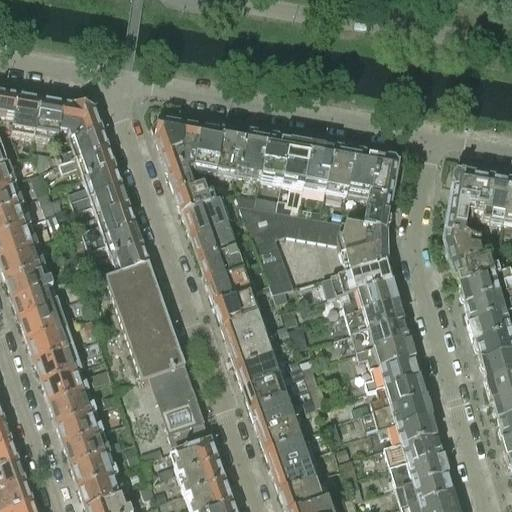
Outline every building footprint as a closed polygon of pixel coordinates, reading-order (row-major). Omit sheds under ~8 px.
[(0,119),(10,121),(14,100),(0,97),(0,119)] [(30,142),(37,104),(36,100),(28,99),(25,102),(14,100),(10,121),(7,136),(8,138),(30,142)] [(40,105),(37,104),(30,142),(52,146),(55,135),(61,108),(51,107),(50,103),(42,101),(40,105)] [(92,114),(61,108),(55,135),(65,137),(66,143),(98,132),(92,114)] [(155,125),(149,132),(152,141),(154,141),(153,145),(158,158),(188,148),(195,150),(198,132),(155,125)] [(98,132),(66,143),(65,143),(68,153),(52,159),(55,169),(105,152),(98,132)] [(220,136),(199,133),(198,132),(195,150),(191,171),(212,175),(220,136)] [(242,141),(220,136),(212,175),(235,179),(242,141)] [(247,138),(242,141),(235,179),(235,180),(256,184),(264,144),(256,143),(253,139),(247,138)] [(265,145),(264,144),(256,184),(278,188),(286,148),(277,147),(275,143),(269,142),(265,145)] [(291,146),(286,148),(278,188),(289,190),(301,192),(308,152),(299,151),(297,147),(291,146)] [(195,182),(191,171),(195,150),(188,148),(158,158),(162,169),(160,172),(163,179),(166,180),(171,195),(189,188),(188,185),(195,182)] [(312,150),(308,152),(301,192),(322,196),(329,156),(321,154),(318,151),(312,150)] [(112,171),(105,152),(55,169),(56,171),(58,178),(75,173),(79,183),(112,171)] [(330,156),(329,156),(322,196),(343,200),(351,160),(343,158),(340,155),(334,154),(330,156)] [(352,160),(351,160),(343,200),(365,204),(366,198),(373,164),(364,162),(362,159),(356,157),(352,160)] [(382,165),(373,164),(366,198),(389,204),(395,168),(394,168),(391,164),(385,163),(382,165)] [(3,166),(0,166),(0,190),(13,186),(6,165),(3,166)] [(112,171),(79,183),(82,192),(65,198),(69,208),(118,190),(112,171)] [(450,191),(449,200),(475,205),(474,213),(481,214),(487,184),(484,183),(480,180),(475,180),(471,181),(453,178),(452,180),(450,182),(449,188),(450,191)] [(37,180),(27,184),(32,198),(43,195),(37,180)] [(487,184),(481,214),(480,225),(500,228),(507,185),(495,183),(494,185),(487,184)] [(511,186),(507,185),(500,228),(511,230),(511,186)] [(0,213),(20,207),(17,198),(13,186),(0,190),(0,213)] [(213,203),(209,194),(204,196),(200,186),(190,190),(189,188),(171,195),(173,203),(172,205),(174,212),(177,214),(178,215),(213,203)] [(118,190),(69,208),(71,217),(89,211),(92,222),(125,210),(118,190)] [(276,204),(274,216),(295,220),(301,192),(289,190),(286,205),(276,203),(276,204)] [(54,221),(48,206),(46,198),(36,202),(44,224),(44,223),(54,221)] [(231,198),(230,198),(235,209),(252,212),(253,202),(231,198)] [(385,222),(389,204),(366,198),(365,204),(359,231),(383,237),(383,234),(387,231),(388,225),(385,222)] [(253,202),(252,212),(274,216),(276,204),(254,200),(253,202)] [(470,223),(472,212),(474,213),(475,205),(449,200),(445,222),(443,226),(442,231),(443,235),(461,238),(464,222),(470,223)] [(213,203),(178,215),(186,238),(224,226),(215,202),(213,203)] [(59,203),(48,206),(54,221),(64,217),(59,203)] [(0,239),(28,229),(20,207),(0,213),(0,239)] [(252,212),(235,209),(239,221),(249,246),(258,269),(261,276),(267,291),(270,300),(283,296),(291,294),(272,245),(283,241),(334,250),(333,246),(338,228),(329,226),(317,224),(308,222),(295,220),(274,216),(252,212)] [(132,230),(125,210),(92,222),(95,231),(78,237),(79,238),(62,244),(66,254),(82,248),(132,230)] [(309,215),(308,222),(317,224),(318,216),(309,215)] [(331,216),(329,226),(338,228),(340,218),(331,216)] [(58,233),(54,221),(44,223),(49,236),(58,233)] [(224,226),(186,238),(195,265),(233,252),(224,226)] [(383,268),(383,237),(359,231),(338,228),(333,246),(334,250),(342,279),(383,268)] [(28,229),(0,239),(0,262),(35,250),(28,229)] [(139,250),(132,230),(82,248),(86,259),(102,253),(106,262),(139,250)] [(476,253),(478,241),(461,238),(443,235),(442,246),(444,253),(443,258),(445,266),(448,269),(478,260),(476,253)] [(35,250),(0,262),(0,276),(3,285),(43,271),(35,250)] [(139,250),(106,262),(109,271),(92,277),(96,287),(103,285),(146,269),(139,250)] [(233,252),(195,265),(203,288),(241,275),(233,252)] [(503,275),(500,266),(494,268),(491,258),(486,258),(478,260),(448,269),(452,282),(454,281),(456,289),(503,275)] [(389,287),(387,280),(390,277),(388,269),(383,268),(342,279),(320,286),(326,306),(337,303),(345,300),(389,287)] [(207,444),(146,269),(103,285),(139,388),(147,386),(172,457),(207,444)] [(249,298),(244,282),(261,276),(258,269),(241,275),(203,288),(211,311),(249,298)] [(43,271),(3,285),(10,306),(50,292),(43,271)] [(511,293),(511,287),(511,282),(508,274),(503,275),(456,289),(459,297),(457,300),(459,305),(462,307),(462,308),(505,295),(511,293)] [(389,287),(345,300),(337,303),(340,311),(342,320),(394,305),(392,298),(393,294),(392,289),(389,287)] [(57,311),(50,292),(10,306),(17,326),(57,311)] [(511,314),(508,304),(511,302),(511,293),(505,295),(462,308),(464,316),(463,319),(465,328),(511,314)] [(283,296),(270,300),(273,309),(285,306),(283,296)] [(249,298),(211,311),(219,332),(254,319),(250,307),(254,305),(251,297),(249,298)] [(394,305),(342,320),(345,329),(348,339),(356,337),(399,324),(401,321),(400,316),(396,314),(394,305)] [(62,324),(57,311),(17,326),(25,347),(65,333),(73,330),(70,321),(62,324)] [(511,313),(511,314),(465,328),(470,346),(511,333),(511,313)] [(293,317),(281,320),(285,331),(296,328),(293,317)] [(254,319),(219,332),(226,353),(266,338),(263,330),(258,331),(254,319)] [(399,324),(356,337),(348,339),(351,348),(354,358),(361,356),(407,342),(405,335),(402,334),(399,324)] [(90,327),(82,330),(86,341),(94,339),(90,327)] [(286,339),(285,337),(283,331),(273,335),(276,343),(286,339)] [(72,353),(65,333),(25,347),(32,367),(72,353)] [(511,333),(470,346),(473,355),(476,357),(479,366),(511,356),(511,333)] [(266,338),(226,353),(233,373),(269,360),(264,349),(269,347),(266,338)] [(413,361),(407,342),(361,356),(354,358),(355,365),(363,362),(367,375),(413,361)] [(72,353),(32,367),(39,388),(79,374),(72,353)] [(511,356),(479,366),(477,369),(479,375),(482,376),(484,384),(511,375),(511,356)] [(269,360),(233,373),(240,393),(280,379),(277,370),(272,372),(269,360)] [(416,383),(414,375),(415,371),(413,361),(367,375),(370,385),(362,388),(365,398),(373,396),(416,383)] [(296,365),(288,368),(291,376),(298,373),(296,365)] [(308,395),(317,391),(309,370),(300,374),(308,395)] [(291,376),(288,377),(291,383),(295,385),(302,383),(298,373),(291,376)] [(107,378),(83,386),(79,374),(39,388),(46,409),(86,395),(110,386),(107,378)] [(511,397),(511,375),(484,384),(482,385),(487,405),(490,404),(511,397)] [(280,379),(240,393),(248,415),(283,403),(279,390),(283,388),(280,379)] [(416,383),(373,396),(376,405),(368,408),(370,417),(378,414),(421,401),(419,394),(421,391),(419,386),(416,383)] [(317,391),(308,395),(314,413),(323,409),(317,391)] [(86,395),(46,409),(54,429),(93,415),(86,395)] [(511,417),(511,397),(490,404),(492,412),(490,415),(492,421),(495,422),(511,417)] [(421,401),(378,414),(383,428),(374,430),(376,437),(427,422),(430,421),(424,401),(421,401)] [(283,403),(248,415),(255,436),(295,421),(292,413),(288,414),(283,403)] [(311,405),(301,409),(304,417),(314,414),(311,405)] [(365,409),(349,414),(352,422),(359,420),(368,418),(365,409)] [(93,415),(54,429),(61,450),(101,436),(93,415)] [(511,417),(495,422),(498,431),(496,435),(498,443),(511,438),(511,417)] [(295,421),(255,436),(262,457),(298,444),(294,432),(298,430),(295,421)] [(427,422),(376,437),(378,444),(387,442),(390,452),(433,439),(434,437),(433,431),(430,430),(427,422)] [(2,427),(0,428),(0,449),(9,447),(2,427)] [(332,429),(323,432),(329,449),(337,447),(332,429)] [(101,436),(61,450),(68,471),(108,457),(101,436)] [(511,438),(498,443),(504,462),(511,459),(511,438)] [(433,439),(390,452),(383,454),(385,463),(393,461),(396,471),(440,458),(438,451),(435,449),(432,440),(433,439)] [(207,444),(172,457),(166,459),(173,480),(215,465),(207,444)] [(298,444),(262,457),(269,477),(309,462),(306,454),(302,456),(298,444)] [(0,472),(16,467),(9,447),(0,449),(0,472)] [(344,452),(333,456),(336,466),(347,463),(344,452)] [(108,457),(68,471),(76,493),(116,478),(108,457)] [(440,458),(396,471),(399,481),(391,483),(394,493),(401,490),(446,477),(440,458)] [(309,462),(269,477),(277,498),(312,486),(308,473),(312,471),(309,462)] [(215,465),(173,480),(180,501),(222,486),(215,465)] [(348,465),(337,468),(342,487),(353,484),(354,484),(348,465)] [(0,495),(23,487),(16,467),(0,472),(0,495)] [(159,484),(172,480),(169,472),(156,476),(159,484)] [(446,477),(401,490),(404,500),(397,502),(399,511),(449,497),(447,490),(449,487),(446,477)] [(116,478),(76,493),(82,511),(86,511),(123,499),(116,478)] [(353,484),(342,487),(348,506),(359,503),(353,484)] [(222,486),(180,501),(184,511),(214,511),(229,507),(222,486)] [(312,486),(277,498),(281,511),(302,511),(324,504),(321,495),(316,497),(312,486)] [(23,487),(0,495),(0,511),(15,511),(30,508),(23,487)] [(152,502),(148,490),(138,494),(142,506),(152,502)] [(152,497),(156,509),(167,505),(163,493),(152,497)] [(449,497),(399,511),(453,511),(452,509),(454,506),(453,500),(449,499),(449,497)] [(127,511),(123,499),(86,511),(127,511)] [(328,503),(324,504),(302,511),(343,511),(340,500),(328,504),(328,503)]
